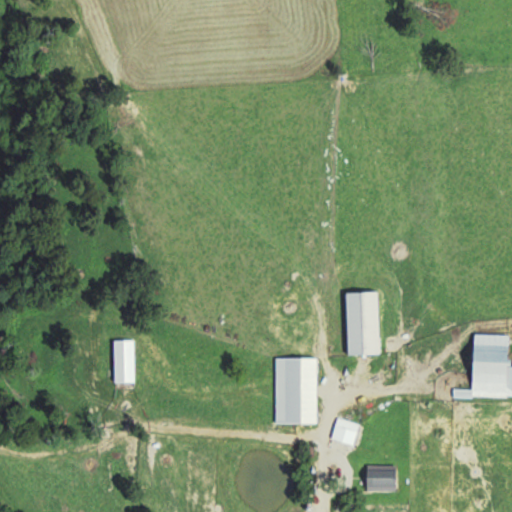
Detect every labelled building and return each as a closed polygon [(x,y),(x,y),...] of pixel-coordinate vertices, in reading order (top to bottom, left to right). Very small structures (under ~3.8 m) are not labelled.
[(341,291),(342,354),(378,353),(377,290),(341,291)] [(511,395),(511,364),(504,365),(504,333),(465,333),(465,389),(452,389),(452,395),(511,395)] [(314,422),(314,356),(273,356),(273,422),(314,422)] [(350,445),(357,422),(334,416),(328,438),(350,445)] [(390,485),(390,466),(361,466),(361,485),(390,485)]
